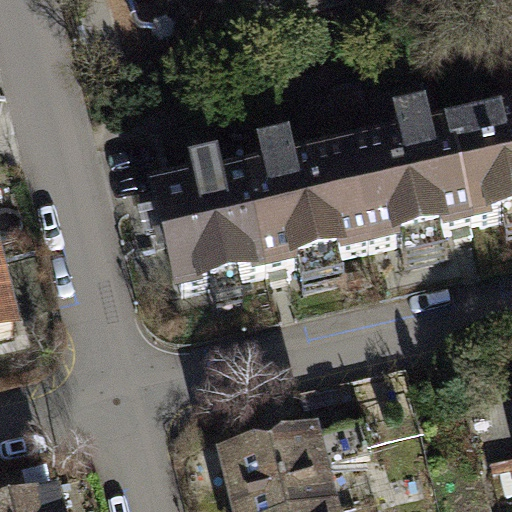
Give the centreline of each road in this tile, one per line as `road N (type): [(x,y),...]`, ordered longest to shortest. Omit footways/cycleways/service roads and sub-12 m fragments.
road 1 (residential): [(25,0),(129,403)]
road 2 (residential): [(129,403),(511,315)]
road 3 (residential): [(0,433),(129,403)]
